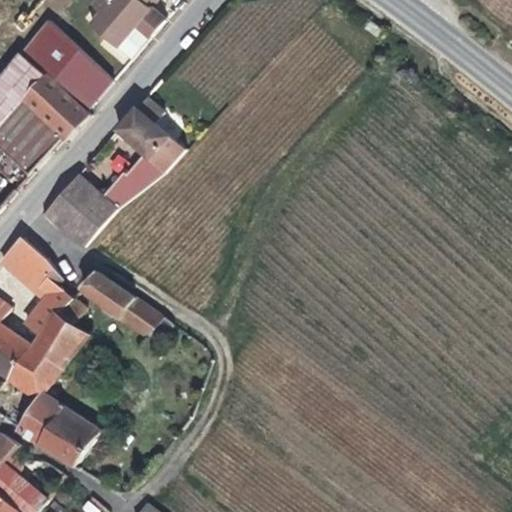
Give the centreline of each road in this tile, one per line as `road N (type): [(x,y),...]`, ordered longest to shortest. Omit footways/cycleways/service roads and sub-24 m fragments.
road 1 (residential): [(207,0),(17,211)]
road 2 (track): [(174,469),(212,407),(223,355),(193,318),(108,264)]
road 3 (residential): [(0,426),(123,506),(140,502),(174,469)]
road 4 (secondary): [(511,93),(391,0)]
